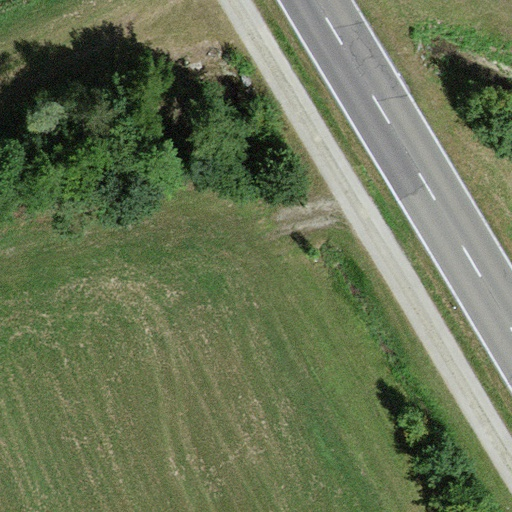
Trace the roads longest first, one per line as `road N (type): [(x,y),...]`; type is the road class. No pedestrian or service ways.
road 1 (track): [(253,0),(511,424)]
road 2 (primary): [(312,0),(511,340)]
